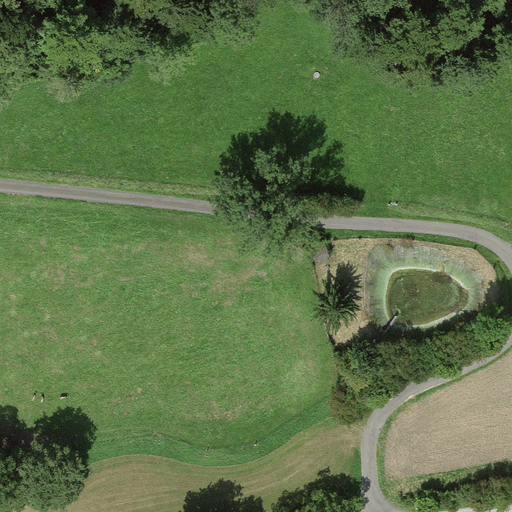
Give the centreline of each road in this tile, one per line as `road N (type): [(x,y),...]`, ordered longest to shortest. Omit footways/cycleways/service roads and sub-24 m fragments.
road 1 (track): [(511,257),(458,232),(0,186)]
road 2 (track): [(370,511),(372,427),(390,401),(511,334)]
